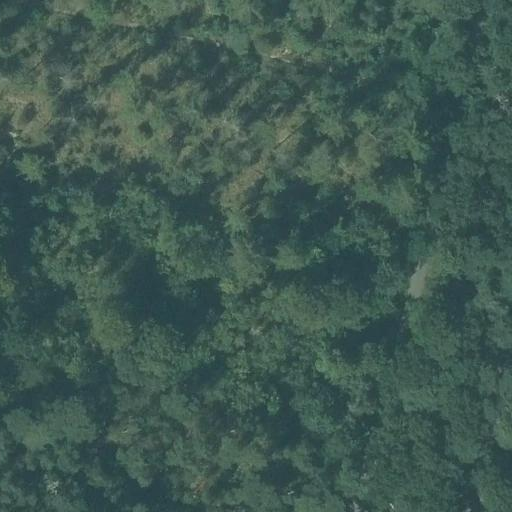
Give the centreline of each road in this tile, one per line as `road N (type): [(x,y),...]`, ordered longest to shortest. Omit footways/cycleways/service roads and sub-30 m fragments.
road 1 (track): [(511,105),(2,0)]
road 2 (track): [(511,360),(475,511)]
